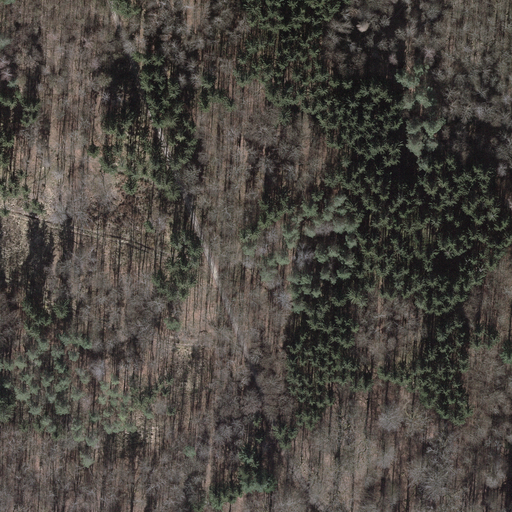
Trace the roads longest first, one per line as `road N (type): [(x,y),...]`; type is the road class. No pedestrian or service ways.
road 1 (track): [(325,511),(278,438),(107,0)]
road 2 (track): [(166,153),(268,285),(511,455)]
